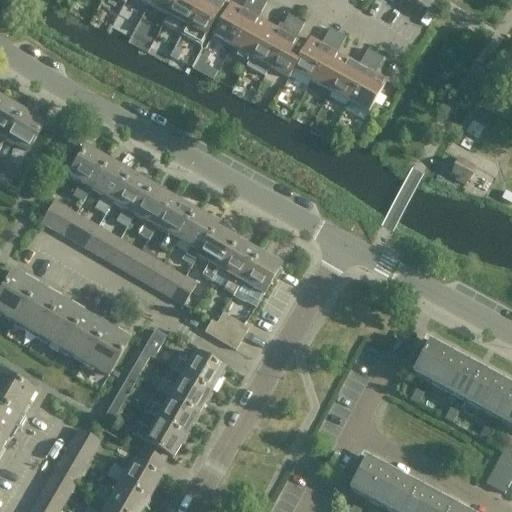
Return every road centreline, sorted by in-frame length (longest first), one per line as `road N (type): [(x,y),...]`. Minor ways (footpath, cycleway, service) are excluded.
road 1 (secondary): [(348,244),(91,100),(0,38)]
road 2 (residential): [(265,381),(42,245)]
road 3 (residential): [(508,511),(360,435),(405,352)]
road 4 (secondary): [(511,337),(348,244)]
road 5 (residential): [(265,381),(348,244)]
road 6 (residential): [(188,511),(265,381)]
